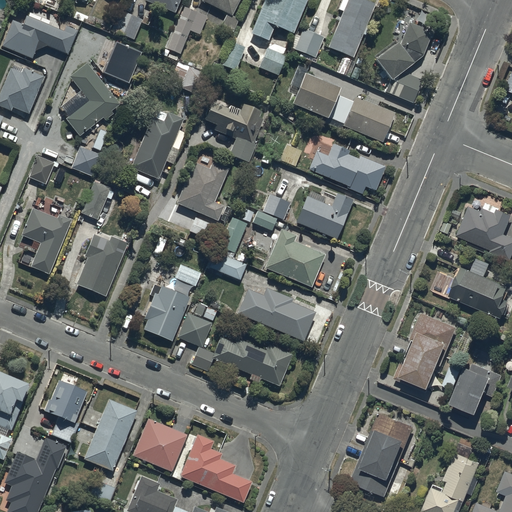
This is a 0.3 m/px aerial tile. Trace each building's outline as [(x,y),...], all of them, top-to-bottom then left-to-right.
[(175,13),(180,0),(146,0),(146,1),(175,13)] [(201,0),(227,13),(221,25),(233,31),(239,19),(232,15),(240,0),(201,0)] [(295,34),(307,0),(265,0),(252,34),(269,40),(275,26),(295,34)] [(353,57),(375,3),(367,0),(342,0),(339,9),(343,11),(328,47),(353,57)] [(178,20),(177,20),(162,55),(167,56),(169,50),(180,55),(189,33),(199,37),(207,18),(183,8),(178,20)] [(118,13),(111,32),(134,42),(142,22),(118,13)] [(12,21),(1,47),(31,59),(35,52),(46,47),(67,55),(78,31),(66,26),(64,31),(27,17),(23,26),(12,21)] [(413,64),(413,63),(423,56),(433,32),(409,22),(400,46),(398,44),(375,61),(389,80),(385,91),(414,103),(424,81),(403,72),(413,64)] [(324,38),(303,29),(301,35),(297,34),(291,48),(316,58),(324,38)] [(103,73),(129,83),(142,52),(117,42),(103,73)] [(236,71),(244,47),(232,43),(223,66),(236,71)] [(267,48),(258,67),(278,75),(286,56),(267,48)] [(206,73),(177,62),(170,79),(182,84),(180,88),(198,95),(206,73)] [(69,77),(81,91),(61,106),(69,116),(66,119),(79,136),(103,117),(105,120),(113,114),(110,111),(119,104),(87,63),(69,77)] [(21,72),(11,68),(0,94),(0,106),(12,111),(14,107),(29,114),(45,77),(23,68),(21,72)] [(396,112),(379,104),(381,100),(367,94),(365,98),(358,95),(355,101),(338,93),(341,88),(306,72),(293,104),(328,119),(330,116),(344,122),(343,124),(383,142),(396,112)] [(212,103),(205,120),(217,125),(215,130),(236,138),(230,153),(250,162),(257,144),(254,142),(264,118),(260,116),(262,112),(244,104),(241,110),(229,105),(227,110),(212,103)] [(155,118),(152,117),(130,168),(158,179),(165,161),(173,164),(179,149),(172,146),(184,119),(168,112),(168,114),(158,110),(155,118)] [(317,151),(309,170),(349,186),(348,188),(363,194),(366,186),(376,191),(386,167),(360,156),(359,159),(348,154),(350,151),(333,144),(328,156),(317,151)] [(301,151),(286,145),(280,161),(295,166),(301,151)] [(102,155),(80,147),(72,168),(94,177),(102,155)] [(54,163),(38,156),(30,177),(46,183),(54,163)] [(211,168),(194,161),(176,203),(218,220),(224,206),(215,202),(228,169),(213,163),(211,168)] [(101,182),(95,179),(82,213),(98,219),(111,188),(100,184),(101,182)] [(354,200),(338,194),(332,207),(324,203),(327,197),(311,190),(297,223),(338,240),(354,200)] [(269,196),(263,212),(284,220),(290,204),(269,196)] [(468,207),(456,238),(489,251),(487,257),(508,265),(511,254),(511,240),(502,236),(510,217),(497,212),(498,209),(484,204),(480,212),(468,207)] [(40,243),(30,267),(49,275),(71,219),(59,214),(57,219),(32,209),(21,236),(40,243)] [(245,209),(240,218),(250,223),(254,213),(245,209)] [(271,230),(276,219),(258,211),(254,223),(271,230)] [(217,226),(195,217),(190,231),(211,240),(217,226)] [(233,217),(220,246),(236,253),(249,224),(233,217)] [(264,270),(311,289),(325,255),(294,242),(296,237),(280,231),(264,270)] [(106,297),(128,242),(112,236),(110,240),(94,234),(85,256),(88,257),(77,285),(106,297)] [(250,256),(240,252),(237,260),(247,264),(250,256)] [(240,281),(247,265),(217,253),(210,269),(240,281)] [(475,259),(469,272),(461,268),(448,298),(501,320),(509,301),(503,299),(507,288),(483,278),(488,265),(475,259)] [(180,265),(175,278),(195,287),(200,274),(180,265)] [(172,342),(190,298),(155,285),(151,296),(154,297),(145,319),(148,320),(144,331),(172,342)] [(248,289),(238,314),(303,342),(316,313),(292,303),(294,299),(267,287),(264,295),(248,289)] [(212,323),(188,313),(178,337),(202,348),(212,323)] [(437,365),(440,366),(456,328),(419,313),(408,340),(411,341),(402,364),(399,363),(392,380),(425,393),(437,365)] [(220,338),(214,353),(198,347),(191,365),(208,371),(213,360),(280,387),(293,354),(269,345),(266,351),(238,339),(236,344),(220,338)] [(469,369),(464,367),(448,404),(473,415),(483,393),(492,397),(501,376),(472,363),(469,369)] [(31,384),(0,371),(0,458),(3,460),(12,439),(6,436),(8,430),(11,431),(31,384)] [(87,392),(59,380),(50,400),(48,399),(43,411),(58,418),(51,434),(71,443),(79,424),(74,422),(87,392)] [(113,471),(138,411),(109,399),(102,414),(87,408),(82,422),(98,428),(85,459),(113,471)] [(413,429),(378,414),(349,484),(384,499),(413,429)] [(149,418),(133,455),(171,472),(187,435),(149,418)] [(214,442),(197,435),(180,476),(244,503),(253,481),(232,473),(235,465),(221,459),(223,454),(211,449),(214,442)] [(66,446),(46,438),(37,460),(16,452),(4,483),(11,486),(5,500),(11,502),(6,511),(37,511),(55,469),(57,469),(66,446)] [(458,511),(479,463),(453,453),(442,481),(446,482),(443,489),(432,484),(420,511),(458,511)] [(511,511),(511,474),(505,471),(497,492),(506,495),(498,511),(496,511),(497,511),(475,502),(471,511),(511,511)] [(140,476),(126,511),(129,511),(228,511),(212,505),(210,511),(195,506),(193,511),(176,504),(178,499),(157,491),(160,484),(140,476)] [(97,480),(90,498),(108,505),(115,488),(97,480)]
